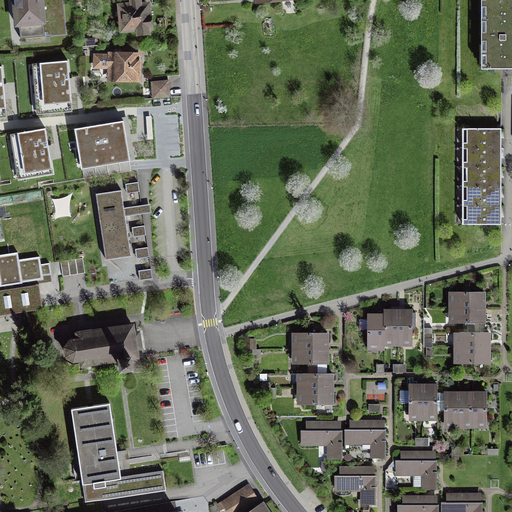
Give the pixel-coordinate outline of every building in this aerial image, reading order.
[(14,0),(17,25),(19,24),(20,38),(45,36),(45,32),(50,32),(50,36),(66,34),(63,0),(14,0)] [(132,5),(120,6),(123,29),(135,28),(135,29),(138,29),(138,32),(141,33),(145,32),(148,31),(148,28),(150,28),(149,16),(148,16),(147,5),(140,6),(139,0),(136,0),(132,0),(132,5)] [(511,0),(481,0),(481,16),(506,16),(506,12),(511,12),(511,0)] [(506,16),(481,16),(481,69),(511,68),(511,12),(506,12),(506,16)] [(137,57),(122,56),(122,53),(120,50),(116,50),(114,53),(114,56),(101,56),(100,66),(112,66),(112,77),(137,77),(137,76),(139,74),(139,69),(137,67),(137,57)] [(68,60),(38,63),(39,76),(33,76),(35,101),(41,101),(42,114),(72,112),(68,60)] [(169,80),(151,82),(153,98),(170,97),(169,80)] [(123,120),(74,129),(80,162),(95,159),(96,166),(130,161),(123,120)] [(45,128),(16,133),(18,144),(12,145),(16,168),(22,167),(24,178),(53,173),(45,128)] [(467,147),(501,147),(501,128),(467,128),(467,147)] [(501,147),(467,147),(467,167),(501,167),(501,147)] [(501,167),(467,167),(467,186),(501,186),(501,167)] [(139,181),(126,183),(128,193),(141,191),(139,181)] [(467,205),(501,205),(501,186),(467,186),(467,205)] [(121,190),(96,194),(106,259),(131,256),(121,190)] [(501,205),(467,205),(467,224),(501,224),(501,205)] [(39,256),(19,260),(18,252),(0,254),(0,286),(22,283),(22,282),(43,279),(42,275),(51,274),(49,263),(41,264),(39,256)] [(63,276),(85,273),(83,258),(60,261),(63,276)] [(151,268),(138,270),(140,280),(153,278),(151,268)] [(40,284),(0,289),(0,313),(44,307),(40,284)] [(451,308),(482,308),(482,304),(484,302),(484,292),(455,292),(454,301),(451,304),(451,308)] [(482,308),(451,308),(451,312),(454,315),(454,322),(484,322),(484,315),(482,313),(482,308)] [(398,343),(398,312),(394,312),(391,310),(384,310),(384,317),(384,340),(391,340),(394,343),(398,343)] [(403,312),(398,312),(398,343),(402,343),(405,340),(412,340),(412,329),(416,329),(416,313),(412,313),(412,310),(405,310),(403,312)] [(384,340),(384,317),(380,317),(378,315),(368,315),(368,319),(360,319),(359,329),(368,330),(368,344),(377,344),(380,347),(384,347),(384,340)] [(92,329),(77,331),(78,338),(70,340),(65,347),(66,355),(73,360),(81,359),(82,364),(119,359),(121,369),(132,367),(131,357),(137,356),(135,340),(132,325),(92,331),(92,329)] [(432,328),(423,328),(424,338),(432,338),(432,328)] [(295,345),(295,349),(325,349),(325,344),(327,343),(327,332),(298,333),(298,342),(295,345)] [(456,342),(456,346),(487,346),(487,342),(489,340),(489,332),(459,332),(459,339),(456,342)] [(487,351),(487,346),(456,346),(456,350),(459,353),(460,363),(489,363),(489,353),(487,351)] [(325,349),(295,349),(295,353),(298,356),(298,363),(318,363),(327,363),(327,356),(325,354),(325,349)] [(300,387),(330,387),(330,383),(332,381),(332,373),(327,373),(327,363),(318,363),(318,373),(303,373),(303,380),(300,383),(300,387)] [(403,364),(393,364),(393,372),(403,372),(403,364)] [(376,381),(367,380),(367,390),(375,390),(376,381)] [(419,417),(423,417),(423,387),(419,387),(416,385),(409,385),(409,414),(416,414),(419,417)] [(428,387),(423,387),(423,417),(427,417),(430,414),(437,414),(437,400),(444,400),(444,393),(437,393),(437,385),(430,385),(428,387)] [(330,387),(300,387),(300,392),(303,394),(303,404),(332,403),(332,394),(330,392),(330,387)] [(452,392),(444,392),(444,393),(444,400),(444,422),(451,422),(455,425),(459,425),(459,394),(454,394),(452,392)] [(463,394),(459,394),(459,425),(463,425),(466,422),(472,422),(472,394),(472,392),(465,392),(463,394)] [(477,394),(472,394),(472,422),(472,425),(476,425),(479,422),(487,422),(487,392),(479,392),(477,394)] [(71,408),(85,501),(166,489),(163,470),(121,476),(118,460),(124,459),(123,451),(117,452),(110,402),(71,408)] [(350,429),(345,429),(345,441),(362,442),(362,438),(370,438),(373,442),(373,458),(386,458),(386,441),(382,441),(382,438),(386,438),(386,429),(383,429),(384,423),(380,420),(377,423),(371,423),(371,421),(350,421),(350,429)] [(306,430),(301,430),(301,442),(319,443),(319,439),(327,440),(330,443),(330,459),(342,459),(342,442),(338,442),(338,439),(342,439),(342,430),(340,430),(340,424),(337,421),(334,424),(328,424),(328,422),(306,422),(306,430)] [(428,438),(418,438),(418,446),(428,446),(428,438)] [(464,446),(452,447),(452,455),(464,455),(464,446)] [(198,449),(198,464),(229,462),(228,448),(198,449)] [(401,460),(396,460),(396,472),(413,473),(413,469),(421,469),(424,472),(424,489),(437,489),(437,472),(433,472),(433,469),(437,469),(437,460),(434,460),(434,454),(431,451),(428,453),(422,454),(422,452),(401,452),(401,460)] [(340,475),(335,475),(335,488),(352,488),(352,485),(360,485),(363,487),(363,504),(376,504),(376,487),(372,487),(372,484),(376,484),(376,475),(373,475),(373,469),(370,466),(367,469),(361,469),(361,468),(340,468),(340,475)] [(229,511),(234,511),(256,498),(249,488),(247,489),(245,486),(222,501),(229,511)] [(76,511),(73,492),(58,494),(60,511),(76,511)] [(446,502),(441,502),(441,511),(459,511),(467,511),(478,511),(483,511),(482,502),(480,502),(480,496),(477,493),(474,495),(468,495),(468,494),(446,494),(446,502)] [(402,504),(397,504),(397,511),(438,511),(439,504),(436,504),(436,498),(433,495),(430,498),(424,498),(424,497),(402,497),(402,504)]
